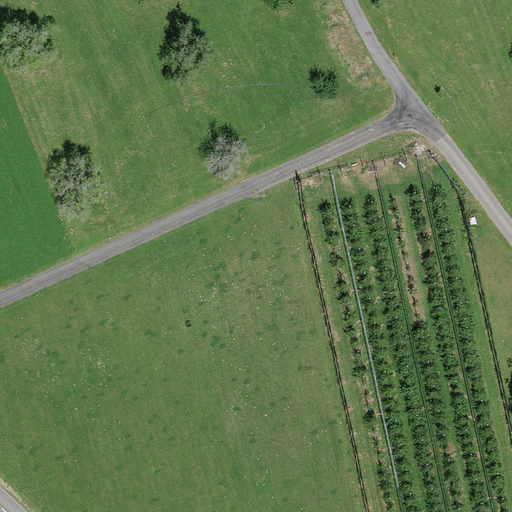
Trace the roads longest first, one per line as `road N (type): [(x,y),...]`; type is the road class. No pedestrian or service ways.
road 1 (unclassified): [(511,240),(410,109),(0,299)]
road 2 (track): [(341,0),(410,109)]
